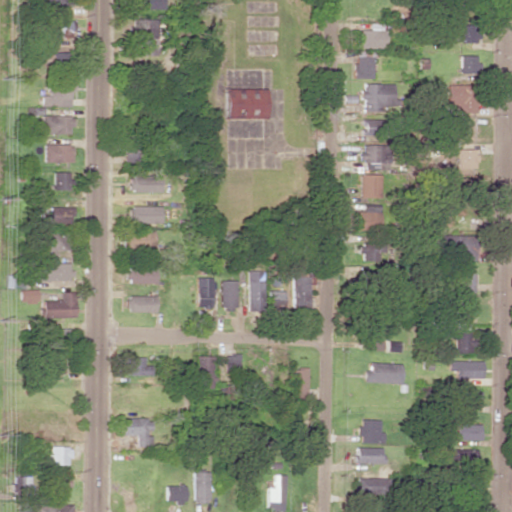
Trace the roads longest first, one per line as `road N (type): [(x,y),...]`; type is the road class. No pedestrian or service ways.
road 1 (residential): [(324,511),(331,0)]
road 2 (residential): [(503,511),(506,0)]
road 3 (tertiary): [(92,511),(92,0)]
road 4 (residential): [(324,340),(91,334)]
